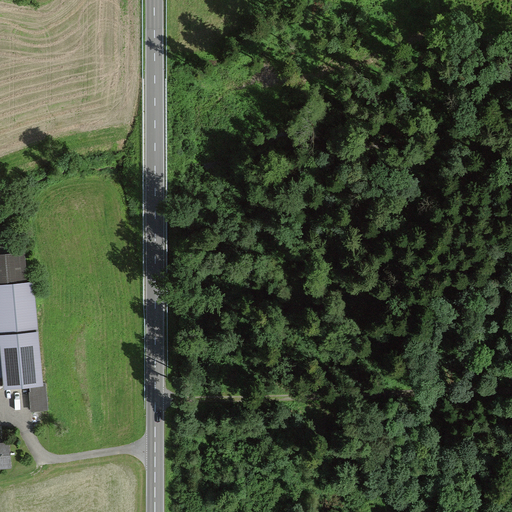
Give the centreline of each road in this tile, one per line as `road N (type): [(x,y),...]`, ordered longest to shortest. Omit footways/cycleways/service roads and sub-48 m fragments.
road 1 (secondary): [(153,0),(154,511)]
road 2 (track): [(0,398),(43,458),(153,447)]
